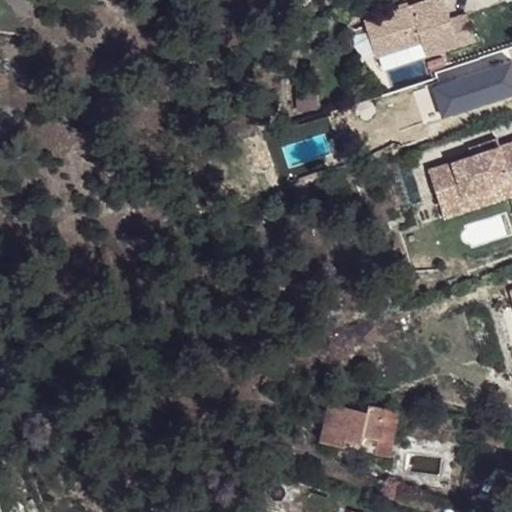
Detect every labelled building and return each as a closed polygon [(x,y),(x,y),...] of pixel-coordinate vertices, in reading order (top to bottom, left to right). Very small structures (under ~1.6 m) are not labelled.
[(482,45),(473,19),(457,24),(449,1),(371,26),(376,43),(383,62),(417,50),(428,47),(433,61),(482,45)] [(377,79),(422,65),(417,50),(383,62),(376,43),(366,46),(377,79)] [(482,153),(485,160),(511,151),(511,148),(511,143),(482,153)] [(511,151),(485,160),(442,175),(454,210),(498,195),(500,200),(511,195),(511,151)] [(498,195),(454,210),(458,222),(511,204),(511,195),(500,200),(498,195)] [(511,303),(501,307),(511,340),(511,339),(511,303)] [(363,403),(361,410),(325,400),(318,421),(324,422),(320,440),(337,444),(340,435),(353,437),(356,432),(371,436),(385,439),(393,411),(363,403)] [(324,422),(318,421),(314,439),(320,440),(324,422)] [(353,437),(340,435),(337,444),(367,452),(371,436),(356,432),(353,437)] [(509,440),(485,432),(482,442),(506,450),(509,440)] [(385,439),(371,436),(367,452),(380,456),(385,439)] [(271,440),(269,453),(286,456),(289,444),(271,440)]
